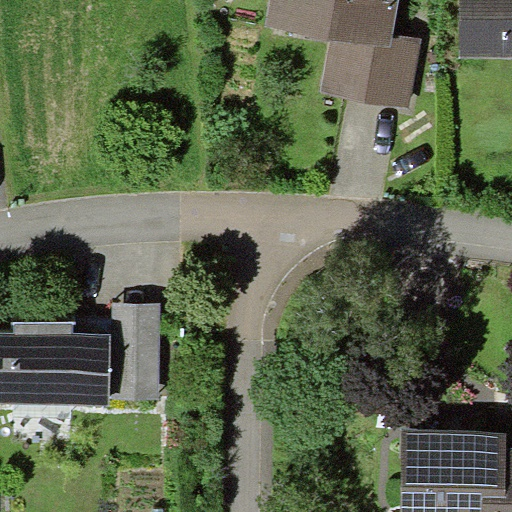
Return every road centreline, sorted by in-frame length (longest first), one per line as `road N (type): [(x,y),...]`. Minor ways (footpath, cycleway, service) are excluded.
road 1 (residential): [(247,511),(249,212)]
road 2 (residential): [(249,212),(511,243)]
road 3 (residential): [(0,243),(249,212)]
